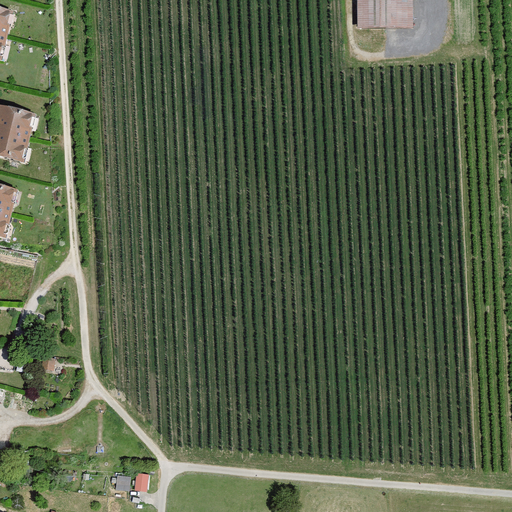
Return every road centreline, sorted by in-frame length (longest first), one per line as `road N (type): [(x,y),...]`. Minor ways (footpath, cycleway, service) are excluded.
road 1 (residential): [(175,474),(98,389),(87,365),(61,0)]
road 2 (track): [(175,474),(183,466),(511,492)]
